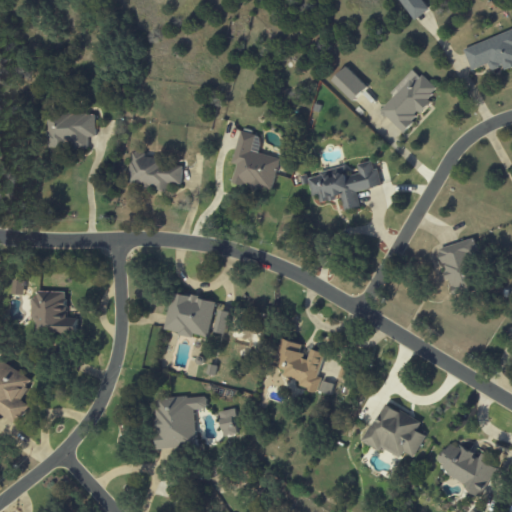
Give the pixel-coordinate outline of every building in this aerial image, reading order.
[(400,0),(414,21),(429,11),(422,0),(400,0)] [(511,30),(463,48),(471,70),(488,64),(491,71),(503,66),(504,69),(511,65),(511,30)] [(367,87),(346,67),(332,81),(354,101),(367,87)] [(403,132),(420,114),(433,101),(428,97),(436,89),(413,68),(390,94),(393,97),(380,111),(403,132)] [(95,114),(47,115),(48,147),(74,146),(74,150),(88,149),(87,137),(95,137),(95,114)] [(258,154),(262,136),(240,132),(233,164),(237,164),(233,184),(256,189),(257,187),(273,190),(279,158),(258,154)] [(183,163),(144,160),(144,152),(132,151),(130,186),(155,187),(155,190),(168,191),(168,184),(181,184),(183,163)] [(380,187),(374,161),(357,164),(359,174),(347,177),(345,168),(308,176),(312,195),(318,194),(320,203),(342,198),(345,210),(360,207),(356,192),(380,187)] [(477,288),(467,241),(440,247),(450,294),(477,288)] [(66,293),(33,292),(33,319),(36,320),(36,334),(77,335),(78,319),(66,318),(66,293)] [(165,331),(192,337),(193,334),(208,337),(216,301),(172,293),(165,331)] [(215,332),(226,334),(231,312),(220,310),(215,332)] [(325,353),(310,350),(308,357),(299,355),(301,345),(281,339),(277,352),(280,353),(276,368),(284,370),(282,377),(300,381),(299,388),(331,396),(334,383),(318,379),(325,353)] [(33,380),(0,359),(0,413),(18,425),(30,406),(21,400),(33,380)] [(158,449),(197,446),(194,409),(208,408),(207,395),(154,400),(158,449)] [(414,458),(425,436),(417,431),(421,422),(384,403),(363,443),(380,452),(382,449),(400,458),(403,453),(414,458)] [(219,412),(223,437),(239,434),(234,409),(219,412)] [(435,467),(470,483),(466,491),(482,498),(496,467),(487,463),(490,457),(481,453),(479,457),(446,442),(435,467)]
